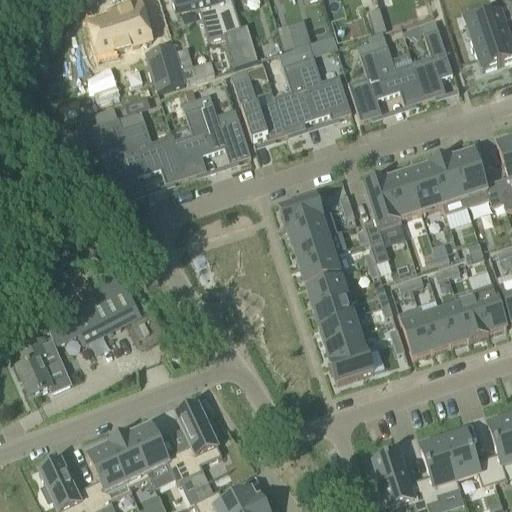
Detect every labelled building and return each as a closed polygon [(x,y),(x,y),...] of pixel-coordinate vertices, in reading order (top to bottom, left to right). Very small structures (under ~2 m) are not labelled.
[(211,0),(170,0),(175,17),(197,11),(207,45),(224,40),(211,0)] [(211,0),(224,40),(234,73),(256,66),(246,32),(240,33),(230,1),(233,0),(211,0)] [(499,19),(465,31),(480,76),(499,69),(511,64),(511,52),(507,38),(511,35),(511,13),(507,0),(492,0),(495,7),(499,19)] [(117,21),(87,30),(94,52),(93,53),(97,67),(117,61),(116,57),(150,46),(139,8),(115,15),(117,21)] [(379,14),(367,17),(374,41),(386,37),(379,14)] [(288,31),(276,34),(283,57),(295,54),(288,31)] [(430,63),(412,69),(424,107),(445,100),(440,85),(449,82),(451,81),(452,81),(437,35),(422,40),(423,43),(430,63)] [(172,51),(145,59),(156,98),(183,89),(172,51)] [(372,56),(387,102),(399,98),(402,110),(403,113),(415,110),(424,107),(412,69),(395,75),(394,75),(386,51),(372,56)] [(186,54),(174,58),(183,88),(196,85),(192,72),(186,54)] [(360,86),(347,90),(358,124),(359,128),(371,124),(381,121),(378,113),(376,106),(384,103),(387,102),(372,56),(358,60),(359,64),(366,84),(360,86)] [(312,62),(297,67),(316,125),(328,121),(330,126),(330,127),(350,120),(338,83),(331,85),(321,88),(312,62)] [(290,98),(272,104),(274,109),(275,108),(286,141),(297,137),(305,135),(304,132),(303,129),(315,125),(316,125),(297,67),(288,70),(281,72),(290,98)] [(240,86),(232,88),(247,133),(249,142),(251,147),(252,146),(263,142),(265,142),(266,146),(266,148),(286,141),(275,108),(274,109),(258,114),(252,94),(248,83),(240,86)] [(205,110),(197,113),(212,159),(224,155),(227,167),(229,170),(238,167),(250,163),(248,158),(238,126),(228,129),(219,132),(215,121),(211,108),(205,110)] [(174,147),(173,147),(185,185),(188,184),(206,178),(205,175),(201,163),(206,161),(212,159),(197,113),(183,117),(184,121),(191,141),(179,145),(174,147)] [(114,114),(94,120),(97,131),(109,127),(117,125),(114,114)] [(140,117),(118,125),(121,134),(132,131),(143,127),(140,117)] [(97,131),(92,133),(109,186),(114,185),(118,198),(120,206),(131,202),(142,199),(141,196),(137,183),(146,180),(148,180),(141,159),(129,163),(120,135),(121,134),(118,125),(117,125),(109,127),(97,131)] [(121,134),(120,135),(129,163),(141,159),(148,180),(160,176),(163,187),(165,191),(185,185),(173,147),(174,147),(172,142),(171,142),(151,149),(145,132),(143,127),(132,131),(121,134)] [(507,183),(495,187),(502,210),(505,217),(511,215),(511,199),(509,190),(511,189),(511,143),(496,149),(507,183)] [(451,163),(450,164),(466,214),(488,207),(491,214),(502,210),(495,187),(484,191),(473,156),(451,163)] [(451,163),(427,170),(428,171),(442,212),(441,212),(444,221),(466,214),(450,164),(451,163)] [(428,171),(407,178),(420,219),(441,212),(442,212),(428,171)] [(386,184),(385,184),(398,226),(399,226),(420,219),(407,178),(386,185),(386,184)] [(374,226),(362,230),(370,254),(371,258),(375,269),(388,265),(383,250),(379,237),(401,230),(399,226),(398,226),(385,184),(362,192),(374,226)] [(320,201),(278,214),(285,235),(286,235),(286,234),(326,221),(326,220),(320,201)] [(346,201),(339,204),(342,215),(350,213),(346,201)] [(350,213),(342,215),(346,227),(354,224),(350,213)] [(454,218),(456,230),(474,226),(472,215),(454,218)] [(326,221),(286,234),(286,235),(292,252),(327,241),(327,242),(336,239),(330,219),(326,220),(326,221)] [(207,228),(183,241),(207,284),(231,270),(207,228)] [(364,236),(356,239),(360,250),(368,248),(364,236)] [(327,241),(292,252),(298,270),(333,259),(333,258),(327,242),(327,241)] [(478,250),(467,253),(469,261),(481,257),(478,250)] [(507,255),(496,259),(498,266),(510,263),(507,255)] [(333,259),(298,270),(304,290),(344,277),(337,257),(333,258),(333,259)] [(469,261),(464,262),(466,268),(466,269),(466,270),(472,269),(483,265),(481,257),(469,261)] [(371,258),(364,261),(367,272),(375,269),(371,258)] [(446,260),(435,264),(437,271),(448,268),(449,268),(446,260)] [(435,264),(423,267),(426,275),(437,271),(435,264)] [(375,269),(367,272),(371,283),(379,281),(375,269)] [(456,271),(445,275),(447,283),(459,279),(456,271)] [(445,275),(433,279),(436,287),(447,283),(445,275)] [(473,281),(476,292),(494,287),(491,276),(473,281)] [(102,341),(141,321),(124,290),(118,293),(110,277),(92,286),(100,302),(46,330),(57,352),(97,331),(102,341)] [(213,290),(226,310),(246,297),(233,277),(213,290)] [(345,282),(306,295),(312,314),(347,303),(348,304),(352,302),(345,282)] [(420,283),(408,287),(411,295),(422,291),(420,283)] [(408,287),(397,291),(399,298),(411,295),(408,287)] [(491,290),(471,296),(474,305),(475,305),(486,340),(487,340),(505,334),(491,290)] [(511,290),(499,295),(511,330),(511,329),(511,290)] [(384,298),(377,301),(380,312),(388,310),(384,298)] [(246,301),(226,313),(242,341),(263,329),(246,301)] [(347,303),(312,314),(318,332),(353,321),(353,320),(348,304),(347,303)] [(474,305),(456,311),(468,346),(467,347),(487,341),(487,340),(486,340),(475,305),(474,305)] [(388,310),(380,312),(384,324),(392,321),(388,310)] [(456,311),(438,317),(450,352),(467,347),(468,346),(456,311)] [(418,313),(398,320),(412,364),(431,358),(420,323),(421,323),(418,313)] [(421,323),(420,323),(431,358),(450,352),(438,317),(421,323)] [(353,321),(318,332),(324,351),(364,338),(357,319),(353,320),(353,321)] [(396,335),(388,337),(392,349),(400,346),(396,335)] [(364,338),(324,351),(329,368),(330,369),(366,357),(366,358),(370,357),(364,338)] [(69,390),(54,355),(47,358),(41,343),(19,353),(25,368),(15,372),(29,403),(50,394),(51,398),(69,390)] [(400,346),(392,349),(396,360),(404,358),(400,346)] [(275,347),(253,359),(266,382),(288,370),(275,347)] [(329,368),(335,389),(372,377),(366,358),(366,357),(330,369),(329,368)] [(278,398),(300,389),(295,378),(274,387),(278,398)] [(197,411),(175,422),(181,434),(189,452),(177,458),(189,483),(202,477),(200,472),(221,462),(211,440),(215,438),(208,423),(204,425),(197,411)] [(496,460),(485,464),(494,489),(506,485),(502,472),(511,468),(511,430),(510,424),(487,431),(496,460)] [(129,440),(128,441),(147,480),(148,479),(167,470),(176,490),(179,488),(189,483),(177,458),(166,464),(150,431),(129,440)] [(445,445),(442,446),(455,487),(456,486),(477,480),(481,494),(494,489),(485,464),(474,467),(465,438),(461,440),(459,435),(444,440),(445,445)] [(129,440),(107,450),(107,451),(108,450),(128,494),(129,493),(150,483),(148,479),(147,480),(128,441),(129,440)] [(429,482),(418,486),(426,511),(427,511),(439,507),(437,503),(459,496),(456,486),(455,487),(442,446),(419,453),(429,482)] [(107,451),(86,461),(90,469),(99,487),(87,492),(96,511),(110,511),(111,511),(112,511),(110,508),(129,498),(131,498),(129,493),(128,494),(108,450),(107,451)] [(397,460),(373,468),(377,481),(375,482),(381,502),(384,501),(387,511),(410,511),(412,511),(427,511),(426,511),(417,486),(406,489),(397,460)] [(61,467),(38,478),(45,492),(41,494),(48,509),(52,507),(54,511),(96,511),(87,492),(75,498),(61,467)] [(189,483),(179,488),(183,498),(194,493),(189,483)] [(208,490),(195,496),(200,506),(212,499),(208,490)] [(200,506),(193,509),(194,511),(264,511),(259,502),(255,503),(251,494),(224,508),(218,496),(212,499),(200,506)]
